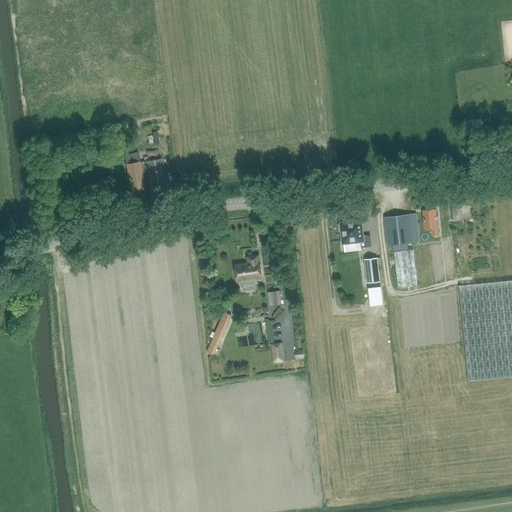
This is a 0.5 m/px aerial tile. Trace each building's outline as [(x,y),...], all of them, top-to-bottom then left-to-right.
[(145,189),(140,163),(143,162),(141,152),(128,154),(129,156),(126,156),(127,164),(125,164),(131,192),(145,189)] [(150,185),(166,182),(162,158),(145,161),(145,163),(142,163),(143,169),(147,168),(150,185)] [(432,237),(438,236),(436,210),(422,212),(424,229),(431,229),(432,237)] [(387,246),(412,243),(409,216),(384,218),(387,246)] [(361,221),(341,223),(340,225),(342,244),(343,245),(360,243),(361,249),(371,247),(370,236),(363,237),(361,221)] [(399,288),(418,286),(413,250),(394,252),(399,288)] [(247,259),(248,266),(248,267),(244,268),(244,266),(235,268),(237,283),(241,282),(243,292),(255,290),(254,281),(261,280),(258,257),(247,259)] [(379,283),(377,259),(364,260),(367,284),(379,283)] [(468,381),(511,377),(511,281),(461,286),(468,381)] [(269,307),(281,305),(280,291),(268,292),(269,307)] [(210,336),(213,338),(207,352),(215,355),(232,315),(224,312),(215,333),(212,332),(210,336)] [(273,363),(285,362),(282,343),(271,344),(273,363)]
